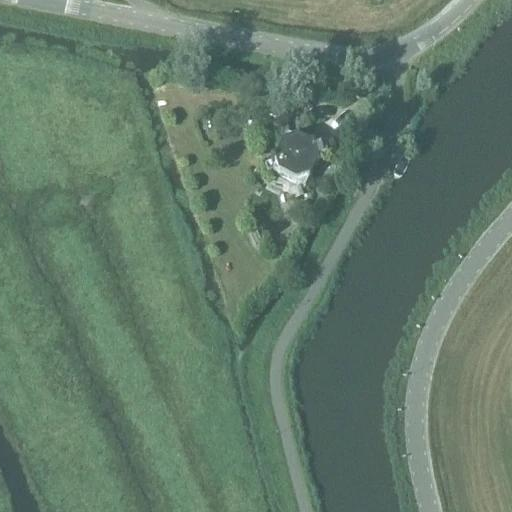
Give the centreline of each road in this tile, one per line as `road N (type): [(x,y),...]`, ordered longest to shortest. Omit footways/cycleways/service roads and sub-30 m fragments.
road 1 (unclassified): [(394,55),(345,57),(21,0)]
road 2 (unclassified): [(427,511),(411,415),(421,352),(511,225)]
